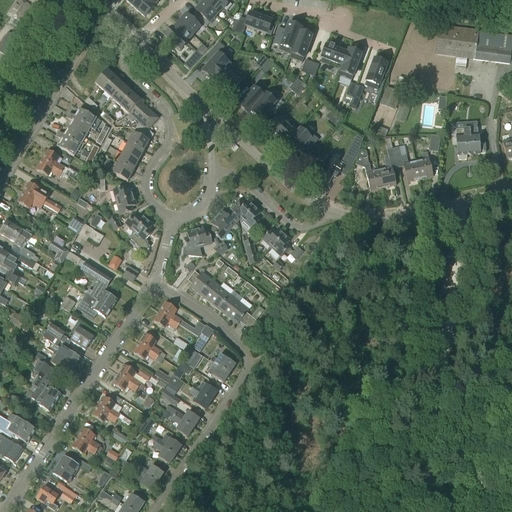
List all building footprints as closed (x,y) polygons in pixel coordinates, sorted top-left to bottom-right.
[(125,0),(125,1),(144,18),(160,0),(125,0)] [(223,11),(223,10),(212,0),(205,0),(202,4),(216,17),(222,10),(223,11)] [(226,0),(212,0),(223,10),(230,3),(226,0)] [(21,2),(11,19),(22,26),(32,9),(21,2)] [(209,24),(216,17),(202,4),(195,11),(209,24)] [(247,21),(240,19),(235,34),(242,37),(246,27),(267,35),(269,30),(270,26),(271,22),(250,14),(247,21)] [(193,36),(200,29),(186,16),(179,23),(193,36)] [(187,44),(187,43),(193,36),(179,23),(173,30),(172,30),(187,44)] [(301,30),(288,25),(279,52),(290,56),(291,56),(299,33),(300,33),(301,30)] [(25,35),(28,30),(22,26),(19,31),(25,35)] [(439,27),(435,55),(456,58),(474,61),(509,65),(511,54),(511,53),(511,37),(499,36),(478,33),(478,32),(439,27)] [(172,30),(165,37),(180,51),(187,44),(172,30)] [(291,56),(290,56),(289,59),(302,64),(312,37),(300,33),(299,33),(291,56)] [(5,38),(0,46),(0,53),(10,60),(10,59),(21,42),(8,34),(5,38)] [(202,72),(212,81),(215,79),(224,69),(231,61),(221,52),(225,48),(219,43),(208,55),(213,60),(202,72)] [(347,54),(326,47),(320,64),(328,67),(330,63),(342,67),(347,54)] [(347,54),(342,67),(339,77),(351,82),(361,56),(348,51),(347,54)] [(196,53),(193,56),(198,61),(201,58),(196,53)] [(254,66),(260,71),(268,61),(263,56),(254,66)] [(188,61),(183,66),(189,71),(193,66),(188,61)] [(268,61),(260,71),(265,75),(274,66),(268,61)] [(312,63),(305,61),(301,73),(308,76),(312,63)] [(386,65),(374,61),(364,87),(377,92),(386,65)] [(312,63),(308,76),(314,78),(319,66),(312,63)] [(240,83),(224,69),(215,79),(231,93),(240,83)] [(103,92),(115,79),(107,71),(95,84),(103,92)] [(112,100),(124,87),(115,79),(103,92),(112,100)] [(303,84),(297,80),(289,89),(294,94),(303,84)] [(294,94),(299,99),(308,89),(303,84),(294,94)] [(357,87),(350,84),(346,96),(352,99),(357,87)] [(248,115),(251,113),(267,94),(266,94),(257,85),(238,106),(248,115)] [(120,108),(132,94),(124,87),(112,100),(120,108)] [(357,87),(352,99),(359,101),(364,89),(357,87)] [(402,94),(386,89),(380,106),(395,111),(402,94)] [(267,94),(251,113),(260,121),(279,100),(269,91),(266,94),(267,94)] [(129,115),(140,103),(141,102),(132,94),(120,108),(129,115)] [(148,131),(158,120),(140,103),(129,115),(139,123),(147,131),(148,131)] [(404,124),(410,109),(401,105),(395,120),(404,124)] [(72,122),(68,129),(85,139),(90,129),(95,132),(101,123),(79,110),(75,118),(69,114),(67,119),(72,122)] [(100,116),(107,122),(110,119),(105,114),(105,115),(103,113),(100,116)] [(335,126),(340,121),(335,116),(331,122),(335,126)] [(279,120),(270,130),(271,131),(269,133),(274,138),(276,136),(287,145),(296,135),(279,120)] [(506,160),(511,158),(511,122),(511,127),(511,131),(508,132),(510,141),(502,143),(506,160)] [(139,123),(133,134),(128,144),(144,152),(149,142),(141,138),(148,131),(147,131),(139,123)] [(287,145),(285,148),(295,157),(302,148),(308,153),(319,141),(303,127),(296,135),(287,145)] [(387,131),(376,127),(372,137),(385,138),(387,131)] [(85,139),(68,129),(64,136),(59,133),(56,138),(61,141),(57,148),(74,158),(85,139)] [(477,130),(456,131),(458,157),(459,161),(467,160),(467,157),(478,156),(478,155),(485,155),(486,153),(485,145),(484,144),(478,145),(477,130)] [(429,153),(438,154),(440,137),(430,136),(429,153)] [(138,163),(144,152),(128,144),(122,154),(138,163)] [(350,170),(355,158),(357,150),(350,148),(343,167),(350,170)] [(401,157),(399,148),(393,150),(396,162),(401,161),(407,184),(421,180),(416,163),(408,165),(406,156),(401,157)] [(385,188),(395,186),(390,163),(396,162),(393,150),(387,151),(389,160),(384,161),(386,168),(380,169),(385,188)] [(370,171),(366,152),(361,151),(355,166),(365,169),(370,192),(385,188),(380,169),(370,171)] [(62,173),(65,169),(55,164),(58,158),(48,152),(42,162),(62,173)] [(133,173),(138,163),(122,154),(117,165),(133,173)] [(421,180),(432,178),(427,154),(422,155),(423,162),(416,163),(421,180)] [(62,173),(42,162),(37,171),(47,177),(50,172),(60,177),(62,173)] [(128,183),(133,173),(117,165),(112,175),(128,183)] [(336,179),(339,174),(324,165),(316,178),(328,185),(332,177),(336,179)] [(29,184),(23,194),(43,206),(43,207),(44,208),(45,207),(58,215),(61,209),(46,200),(49,196),(39,191),(40,191),(29,184)] [(126,194),(124,188),(114,191),(118,203),(133,199),(131,193),(126,194)] [(69,198),(75,202),(81,194),(75,190),(69,198)] [(43,206),(23,194),(18,204),(29,210),(31,206),(40,211),(43,207),(43,206)] [(122,216),(131,213),(130,207),(134,205),(133,199),(118,203),(122,216)] [(244,207),(240,203),(231,212),(230,214),(227,217),(235,224),(240,219),(243,221),(254,209),(248,203),(244,207)] [(252,230),(259,222),(256,219),(260,215),(254,209),(243,221),(241,223),(243,236),(246,235),(251,229),(252,230)] [(229,230),(235,224),(227,217),(223,213),(217,219),(229,230)] [(96,216),(90,226),(96,229),(102,219),(96,216)] [(138,221),(133,216),(126,224),(136,233),(146,222),(141,217),(138,221)] [(115,218),(108,222),(111,228),(119,223),(115,218)] [(220,240),(229,230),(217,219),(213,224),(211,226),(215,229),(212,233),(220,240)] [(28,243),(33,236),(8,221),(4,228),(19,237),(27,242),(28,243)] [(145,242),(152,234),(147,230),(151,226),(146,222),(136,233),(145,242)] [(114,233),(122,228),(119,223),(111,228),(114,233)] [(26,244),(27,242),(19,237),(4,228),(0,234),(0,235),(15,244),(14,245),(21,249),(24,243),(26,244)] [(203,236),(201,230),(195,233),(199,247),(212,244),(209,234),(203,236)] [(283,237),(277,231),(273,235),(270,232),(263,239),(273,248),(283,237)] [(199,247),(195,233),(189,234),(190,240),(184,242),(186,249),(184,250),(183,257),(203,258),(199,247)] [(282,257),(289,250),(286,247),(290,243),(283,237),(273,248),(282,257)] [(247,254),(254,252),(251,241),(244,243),(247,254)] [(68,253),(63,249),(53,243),(49,249),(58,255),(54,261),(61,265),(68,253)] [(219,247),(223,254),(228,251),(224,244),(219,247)] [(213,250),(217,257),(223,254),(219,247),(213,250)] [(297,261),(304,253),(297,247),(290,256),(297,261)] [(19,262),(11,258),(12,256),(0,248),(0,256),(18,267),(21,263),(32,270),(36,264),(22,256),(19,262)] [(39,259),(23,249),(20,255),(22,256),(36,264),(39,259)] [(258,264),(254,252),(247,254),(250,266),(258,264)] [(17,268),(18,267),(0,256),(0,266),(10,272),(7,277),(18,284),(21,279),(13,275),(17,268)] [(113,258),(108,267),(116,272),(121,263),(113,258)] [(279,272),(283,268),(277,262),(273,266),(279,272)] [(112,280),(86,263),(80,272),(98,283),(95,288),(92,293),(89,291),(86,296),(88,297),(111,311),(117,301),(103,293),(103,294),(101,292),(104,287),(106,288),(112,280)] [(190,274),(194,268),(190,264),(185,270),(190,274)] [(132,282),(137,275),(127,269),(123,277),(132,282)] [(199,296),(211,281),(202,273),(190,288),(199,296)] [(7,277),(4,282),(0,279),(0,288),(3,291),(7,284),(15,289),(18,284),(7,277)] [(209,304),(221,288),(211,281),(199,296),(209,304)] [(41,298),(45,291),(38,286),(33,293),(41,298)] [(218,311),(230,296),(221,288),(209,304),(218,311)] [(88,297),(86,296),(82,302),(93,310),(92,311),(105,319),(111,311),(88,297)] [(228,319),(240,303),(230,296),(218,311),(228,319)] [(69,314),(75,304),(67,298),(60,308),(69,314)] [(237,326),(249,311),(240,303),(228,319),(237,326)] [(195,330),(182,322),(173,316),(176,311),(165,304),(159,313),(179,326),(198,338),(205,328),(199,324),(195,330)] [(27,317),(32,310),(25,306),(21,313),(27,317)] [(179,326),(159,313),(153,323),(164,330),(168,325),(176,330),(179,326)] [(19,332),(26,320),(16,314),(9,325),(19,332)] [(33,314),(29,321),(36,325),(41,319),(33,314)] [(85,352),(89,345),(94,337),(81,329),(84,325),(78,322),(71,333),(75,336),(70,342),(85,352)] [(63,337),(65,334),(52,325),(46,334),(55,339),(58,334),(63,337)] [(55,339),(46,334),(43,339),(57,348),(61,343),(55,339)] [(201,335),(192,348),(199,353),(207,339),(201,335)] [(145,336),(139,345),(163,360),(166,356),(161,353),(153,348),(156,343),(145,336)] [(163,360),(139,345),(133,354),(144,361),(147,356),(156,361),(160,364),(163,360)] [(76,367),(80,360),(61,347),(56,355),(76,367)] [(206,359),(211,362),(229,374),(235,366),(224,358),(225,356),(216,349),(214,352),(212,350),(206,359)] [(192,370),(193,370),(197,365),(192,362),(197,355),(191,350),(182,363),(192,370)] [(43,364),(46,359),(38,355),(36,359),(43,364)] [(70,376),(76,367),(56,355),(51,364),(70,376)] [(48,390),(45,388),(52,377),(50,377),(52,374),(49,371),(50,369),(39,362),(32,373),(38,377),(31,388),(56,403),(60,396),(49,389),(48,390)] [(223,384),(229,374),(211,362),(208,367),(215,371),(211,377),(223,384)] [(188,376),(192,370),(182,363),(177,369),(188,376)] [(138,389),(141,385),(132,379),(136,374),(125,367),(119,376),(138,389)] [(148,382),(151,377),(141,370),(137,375),(148,382)] [(167,384),(170,379),(158,371),(155,377),(167,384)] [(138,389),(119,376),(113,386),(124,393),(127,388),(135,393),(138,389)] [(171,386),(167,392),(166,393),(174,398),(183,383),(174,377),(169,384),(171,386)] [(195,386),(192,389),(211,401),(217,393),(202,383),(199,389),(195,386)] [(49,413),(56,403),(31,388),(28,392),(33,396),(31,399),(39,404),(38,406),(49,413)] [(205,411),(211,401),(192,389),(190,394),(198,399),(194,405),(205,411)] [(167,392),(165,391),(161,397),(175,407),(179,401),(174,398),(166,393),(167,392)] [(122,406),(124,402),(116,397),(114,401),(122,406)] [(149,410),(155,401),(148,397),(142,406),(149,410)] [(104,398),(98,408),(118,420),(128,427),(131,423),(112,410),(115,405),(104,398)] [(174,416),(176,412),(168,407),(166,411),(174,416)] [(118,420),(98,408),(92,417),(103,424),(106,419),(115,424),(118,420)] [(169,421),(172,416),(166,412),(163,417),(169,421)] [(185,418),(177,413),(174,417),(193,429),(199,420),(189,413),(185,418)] [(32,437),(35,431),(11,415),(7,422),(32,437)] [(174,417),(172,421),(180,426),(176,432),(187,439),(193,429),(174,417)] [(32,437),(7,422),(2,419),(0,421),(0,427),(27,444),(32,437)] [(149,429),(153,424),(146,419),(143,425),(149,429)] [(100,454),(103,449),(91,442),(95,437),(84,430),(78,439),(97,452),(100,454)] [(123,445),(127,440),(116,432),(112,438),(123,445)] [(4,439),(0,445),(0,455),(14,464),(22,451),(4,439)] [(97,452),(78,439),(72,448),(82,455),(86,450),(94,456),(97,452)] [(169,466),(175,456),(156,444),(151,440),(148,444),(162,454),(158,459),(169,466)] [(167,446),(159,440),(156,444),(175,456),(181,447),(171,440),(167,446)] [(131,454),(126,451),(121,459),(126,462),(131,454)] [(69,485),(79,468),(64,458),(53,474),(69,485)] [(111,469),(114,464),(109,461),(106,466),(111,469)] [(139,471),(127,463),(124,467),(135,475),(132,480),(151,493),(157,484),(138,471),(139,471)] [(85,465),(82,470),(87,473),(90,468),(85,465)] [(163,474),(153,467),(149,473),(141,467),(139,471),(138,471),(157,484),(163,474)] [(115,480),(119,473),(113,468),(108,475),(115,480)] [(100,478),(106,482),(110,477),(108,475),(104,473),(100,478)] [(73,502),(76,496),(59,485),(56,488),(64,493),(60,498),(71,505),(73,502)] [(53,511),(55,511),(57,510),(52,506),(58,497),(52,493),(53,491),(45,486),(36,500),(53,511)] [(119,503),(122,500),(116,495),(113,499),(119,503)] [(132,511),(138,511),(144,504),(132,496),(125,507),(132,511)] [(117,507),(119,503),(113,499),(110,503),(117,507)]
